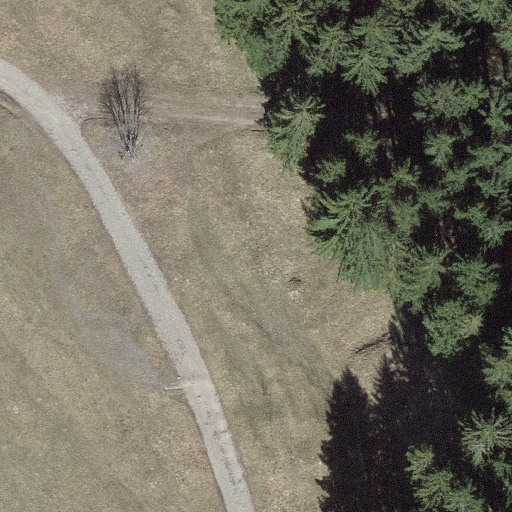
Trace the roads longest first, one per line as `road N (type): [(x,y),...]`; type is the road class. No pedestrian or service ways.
road 1 (track): [(0,84),(73,164),(156,306),(235,511)]
road 2 (track): [(35,120),(329,115)]
